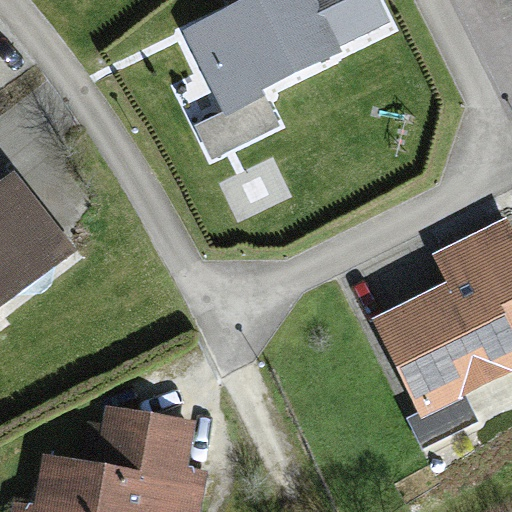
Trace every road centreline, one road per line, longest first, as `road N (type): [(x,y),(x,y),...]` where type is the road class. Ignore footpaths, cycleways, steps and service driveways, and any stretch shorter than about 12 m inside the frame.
road 1 (residential): [(8,0),(120,150),(207,311)]
road 2 (residential): [(207,311),(509,163)]
road 3 (residential): [(207,311),(302,511)]
road 4 (residential): [(509,163),(423,0)]
